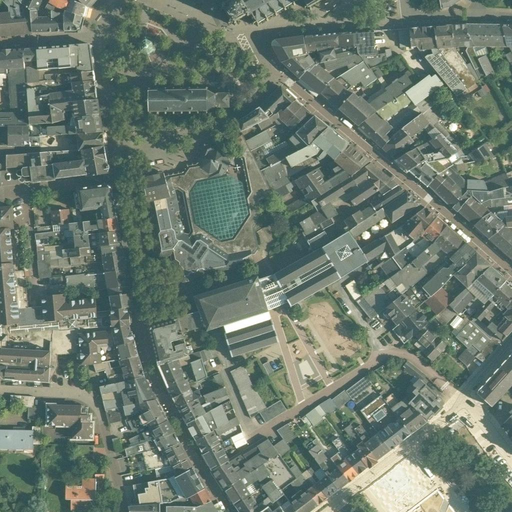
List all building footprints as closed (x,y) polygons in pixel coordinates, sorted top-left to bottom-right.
[(9,14),(11,35),(33,33),(31,12),(20,13),(20,6),(22,4),(17,0),(0,0),(8,8),(9,14)] [(17,0),(22,4),(31,12),(37,11),(42,0),(17,0)] [(69,0),(50,0),(49,3),(60,8),(59,9),(66,11),(65,12),(83,17),(86,7),(69,0)] [(330,7),(327,1),(328,1),(327,0),(233,0),(226,4),(225,2),(222,3),(224,6),(222,7),(223,8),(220,10),(221,12),(224,10),(230,21),(227,23),(229,25),(232,23),(232,24),(233,23),(235,26),(237,25),(236,22),(247,16),(247,17),(246,17),(251,25),(252,25),(252,26),(255,24),(256,25),(257,25),(257,26),(259,25),(259,23),(266,20),(267,22),(269,21),(268,18),(275,14),(276,17),(278,16),(276,13),(284,9),(285,11),(287,10),(286,8),(293,4),(294,6),(296,5),(294,3),(299,0),(302,0),(306,6),(303,7),(305,9),(307,8),(308,9),(309,8),(310,10),(311,10),(315,16),(330,7)] [(439,0),(441,9),(451,6),(460,0),(439,0)] [(51,17),(52,32),(76,32),(80,29),(83,17),(65,12),(66,11),(59,9),(60,8),(49,3),(46,8),(51,12),(51,17)] [(52,32),(51,17),(38,18),(37,12),(37,11),(31,12),(33,33),(52,32)] [(0,35),(11,35),(9,14),(0,14),(0,35)] [(474,47),(467,34),(466,25),(449,26),(453,48),(464,47),(467,47),(465,51),(471,63),(475,70),(482,67),(478,60),(472,47),(474,47)] [(501,26),(466,25),(467,34),(474,47),(472,47),(478,60),(484,57),(479,47),(507,48),(506,46),(501,26)] [(511,25),(501,26),(506,46),(507,48),(509,48),(511,53),(511,25)] [(449,26),(433,27),(437,49),(442,55),(452,70),(453,70),(457,66),(459,65),(449,52),(448,48),(453,48),(449,26)] [(433,27),(409,29),(409,30),(411,47),(411,49),(416,47),(456,97),(466,90),(436,53),(435,51),(435,49),(437,49),(433,27)] [(409,30),(398,31),(400,48),(411,47),(409,30)] [(374,31),(352,33),(354,48),(357,47),(358,50),(358,54),(360,57),(375,55),(374,31)] [(352,33),(326,35),(303,38),(276,42),(275,42),(274,43),(273,44),(273,45),(273,47),(277,54),(297,50),(299,58),(308,55),(308,54),(317,52),(322,50),(323,52),(334,49),(334,50),(340,49),(343,50),(343,53),(345,54),(351,53),(358,50),(357,47),(354,48),(352,33)] [(152,42),(146,39),(146,38),(145,38),(145,39),(140,43),(138,43),(138,44),(139,45),(140,51),(139,52),(140,53),(141,52),(147,55),(147,56),(149,56),(148,55),(153,51),(155,51),(155,50),(154,49),(153,43),(154,42),(153,41),(152,42)] [(89,45),(69,46),(70,68),(74,67),(75,73),(93,72),(89,45)] [(69,46),(37,48),(38,67),(38,71),(48,70),(47,60),(59,59),(59,69),(70,68),(69,46)] [(464,47),(453,48),(467,66),(471,63),(465,51),(467,47),(464,47)] [(37,48),(23,50),(24,68),(26,68),(38,67),(37,48)] [(467,66),(453,48),(448,48),(449,52),(459,65),(457,66),(462,72),(461,73),(471,86),(478,82),(467,66)] [(308,55),(299,58),(297,50),(277,54),(282,63),(294,75),(299,79),(308,70),(310,71),(316,65),(320,64),(337,59),(337,60),(341,59),(341,60),(348,58),(352,56),(358,54),(358,50),(351,53),(345,54),(336,56),(334,50),(334,49),(323,52),(322,50),(317,52),(308,54),(308,55)] [(23,50),(0,51),(0,73),(9,73),(9,69),(24,68),(23,50)] [(375,55),(360,57),(363,61),(364,61),(370,70),(376,67),(388,63),(387,61),(385,53),(375,55)] [(360,57),(358,54),(352,56),(354,59),(358,65),(363,61),(360,57)] [(493,72),(485,56),(484,57),(478,60),(482,67),(486,76),(489,74),(493,72)] [(320,64),(316,65),(310,71),(308,70),(299,79),(319,95),(321,94),(334,79),(323,71),(347,63),(349,62),(348,58),(341,60),(341,59),(337,60),(337,59),(320,64)] [(350,89),(352,86),(363,81),(367,87),(377,79),(370,70),(364,61),(363,61),(358,65),(348,72),(335,80),(334,79),(321,94),(339,109),(353,94),(355,93),(355,92),(354,92),(350,89)] [(457,66),(453,70),(457,75),(461,73),(462,72),(457,66)] [(38,67),(26,68),(27,84),(39,82),(38,71),(38,67)] [(381,75),(376,67),(370,70),(377,79),(381,75)] [(482,67),(475,70),(480,81),(486,76),(482,67)] [(24,68),(9,69),(9,73),(9,74),(9,75),(9,81),(9,82),(12,114),(13,127),(29,127),(29,137),(34,137),(33,125),(30,125),(29,125),(29,118),(27,90),(27,84),(26,68),(24,68)] [(75,73),(64,74),(65,82),(72,81),(72,83),(95,81),(93,72),(75,73)] [(471,86),(461,73),(457,75),(467,89),(471,86)] [(64,74),(56,75),(56,80),(51,81),(51,83),(65,82),(64,74)] [(404,74),(384,88),(387,93),(393,101),(405,93),(414,87),(404,74)] [(429,75),(414,87),(405,93),(413,104),(414,105),(426,97),(427,99),(428,98),(432,96),(430,94),(443,84),(435,75),(431,78),(429,75)] [(39,82),(27,84),(27,90),(51,87),(51,83),(51,81),(45,82),(45,81),(39,82)] [(51,87),(27,90),(29,118),(52,116),(51,106),(75,102),(97,100),(95,81),(72,83),(73,89),(69,90),(70,92),(57,94),(56,86),(51,87)] [(365,89),(367,87),(363,81),(352,86),(350,89),(354,92),(355,92),(360,90),(365,89)] [(189,88),(189,90),(183,91),(183,88),(181,88),(181,91),(175,91),(175,88),(173,88),(173,84),(166,84),(166,89),(165,89),(165,91),(158,91),(158,89),(156,89),(156,91),(151,91),(151,89),(149,89),(149,91),(148,91),(148,113),(149,113),(149,115),(151,115),(151,113),(157,113),(157,115),(159,115),(159,113),(165,113),(165,115),(167,115),(167,113),(173,112),(173,115),(175,115),(175,112),(181,112),(181,115),(183,115),(183,112),(189,112),(189,114),(191,114),(191,112),(197,112),(197,114),(199,114),(199,112),(205,112),(206,115),(208,114),(208,112),(215,108),(217,109),(229,109),(229,94),(217,94),(215,95),(207,91),(208,89),(206,88),(205,90),(199,90),(199,88),(197,88),(197,90),(191,90),(191,88),(189,88)] [(281,87),(268,100),(277,111),(279,112),(281,110),(283,112),(296,101),(281,87)] [(360,98),(359,97),(358,98),(353,94),(339,109),(358,126),(377,112),(393,101),(387,93),(382,96),(369,105),(366,103),(369,99),(364,94),(360,98)] [(377,112),(358,126),(382,149),(391,138),(390,137),(395,131),(387,123),(413,104),(405,93),(393,101),(377,112)] [(413,104),(387,123),(395,131),(397,134),(401,130),(421,114),(430,109),(434,106),(428,98),(427,99),(426,97),(414,105),(413,104)] [(52,116),(29,118),(30,125),(41,124),(53,124),(64,121),(64,120),(63,112),(73,110),(74,117),(100,114),(97,100),(75,102),(51,106),(52,116)] [(268,118),(277,111),(268,100),(260,108),(236,123),(241,133),(247,130),(253,127),(256,126),(269,119),(268,118)] [(303,107),(296,101),(283,112),(281,110),(279,112),(276,115),(275,114),(269,119),(256,126),(257,128),(259,127),(261,130),(271,125),(272,123),(275,121),(277,125),(284,126),(303,107)] [(303,107),(284,126),(282,128),(288,134),(310,113),(303,107)] [(421,114),(424,118),(429,123),(431,125),(440,134),(452,146),(457,152),(460,156),(465,156),(469,152),(467,150),(465,152),(437,122),(437,117),(430,109),(421,114)] [(12,114),(0,114),(0,127),(7,127),(8,127),(13,127),(12,114)] [(76,125),(69,127),(41,128),(41,124),(33,125),(34,137),(66,135),(70,135),(77,135),(102,132),(100,114),(74,117),(74,118),(75,118),(76,125)] [(421,114),(401,130),(397,134),(393,137),(382,149),(391,157),(394,159),(407,150),(405,148),(414,142),(410,138),(429,123),(424,118),(421,114)] [(308,147),(329,128),(315,117),(289,140),(290,141),(287,143),(289,148),(267,160),(271,166),(286,158),(308,147)] [(440,134),(431,125),(426,129),(426,131),(432,139),(440,134)] [(29,127),(13,127),(8,127),(8,132),(9,146),(27,146),(27,145),(38,144),(38,137),(34,137),(29,137),(29,127)] [(253,127),(247,130),(250,136),(256,133),(253,127)] [(305,169),(324,158),(327,154),(334,160),(348,144),(329,128),(308,147),(286,158),(292,168),(293,168),(292,167),(301,162),(305,169)] [(245,142),(250,152),(259,147),(272,141),(266,131),(245,142)] [(38,144),(27,145),(27,146),(29,154),(79,151),(82,151),(104,147),(102,132),(77,135),(78,141),(50,143),(38,144)] [(196,159),(197,164),(187,165),(183,172),(164,176),(165,180),(173,178),(176,180),(178,189),(183,193),(191,232),(189,235),(184,233),(185,238),(187,239),(187,238),(188,239),(188,240),(191,243),(195,238),(201,236),(211,243),(212,246),(216,245),(216,243),(217,243),(218,250),(222,249),(222,248),(223,247),(225,254),(228,254),(228,252),(230,252),(230,254),(233,256),(251,252),(251,255),(254,254),(258,248),(254,229),(260,220),(259,201),(257,187),(265,183),(260,172),(250,152),(245,142),(241,133),(233,139),(204,145),(201,150),(196,153),(197,158),(196,159)] [(452,146),(440,134),(432,139),(429,141),(431,143),(440,153),(423,156),(426,160),(426,161),(425,161),(428,163),(435,161),(448,159),(448,158),(455,154),(457,152),(452,146)] [(351,177),(360,170),(360,169),(370,162),(348,144),(334,160),(334,161),(340,166),(331,171),(335,178),(327,183),(313,191),(305,196),(305,197),(309,203),(311,201),(351,177)] [(484,144),(469,154),(475,162),(487,160),(493,157),(484,144)] [(416,145),(408,150),(407,150),(394,159),(396,161),(408,171),(423,162),(425,161),(426,161),(426,160),(423,156),(416,145)] [(79,151),(29,154),(17,155),(18,166),(30,165),(31,167),(23,168),(22,170),(18,171),(16,173),(17,175),(19,177),(21,177),(21,178),(25,181),(25,182),(26,183),(86,175),(87,177),(109,174),(104,147),(82,151),(79,151)] [(250,152),(260,172),(271,166),(267,160),(259,147),(250,152)] [(17,155),(7,156),(7,166),(18,166),(17,155)] [(265,183),(271,195),(275,192),(291,183),(289,178),(305,169),(301,162),(292,167),(293,168),(292,168),(286,158),(271,166),(260,172),(265,183)] [(438,164),(445,171),(453,166),(448,158),(448,159),(435,161),(438,164)] [(340,166),(334,161),(327,164),(331,171),(340,166)] [(423,162),(408,171),(427,187),(429,186),(438,175),(431,169),(438,164),(435,161),(428,163),(425,161),(423,162)] [(356,206),(379,190),(392,181),(371,163),(361,171),(360,170),(351,177),(311,201),(314,206),(319,203),(321,207),(322,208),(330,203),(345,193),(344,191),(351,187),(355,191),(347,196),(354,206),(356,206)] [(456,165),(457,172),(468,170),(467,163),(456,165)] [(331,171),(327,164),(317,169),(327,183),(335,178),(331,171)] [(445,171),(438,164),(431,169),(438,175),(445,171)] [(456,165),(453,166),(445,171),(438,175),(444,180),(447,177),(452,174),(454,177),(451,180),(453,182),(457,177),(466,185),(467,183),(457,174),(457,172),(456,165)] [(327,183),(317,169),(295,181),(298,185),(302,191),(310,186),(313,191),(327,183)] [(511,186),(511,171),(485,183),(489,193),(488,193),(511,186)] [(148,203),(176,196),(175,190),(178,189),(176,180),(173,178),(165,180),(164,176),(164,173),(143,178),(148,203)] [(467,182),(467,183),(466,185),(457,177),(453,182),(451,180),(454,177),(452,174),(447,177),(444,180),(438,175),(429,186),(452,208),(465,194),(467,192),(488,193),(489,193),(485,183),(484,183),(484,182),(467,182)] [(298,185),(295,181),(291,183),(275,192),(279,199),(292,192),(291,189),(298,185)] [(345,229),(347,232),(377,212),(377,211),(407,192),(392,181),(379,190),(383,196),(384,195),(385,196),(370,205),(372,207),(361,214),(359,211),(344,220),(348,227),(345,229)] [(257,187),(259,201),(271,195),(265,183),(257,187)] [(107,185),(78,189),(78,190),(77,190),(78,190),(77,190),(81,212),(96,210),(97,214),(102,213),(102,214),(101,214),(103,220),(97,221),(89,222),(90,222),(97,221),(98,221),(117,218),(112,189),(107,185)] [(310,186),(302,191),(305,196),(313,191),(310,186)] [(511,197),(511,186),(488,193),(467,192),(465,194),(452,208),(457,213),(457,212),(471,197),(472,197),(480,204),(481,204),(489,200),(511,197)] [(377,213),(377,212),(339,238),(323,248),(275,275),(265,278),(259,280),(258,277),(193,297),(207,332),(215,329),(224,326),(226,333),(224,334),(232,357),(279,343),(271,319),(270,319),(268,312),(269,312),(268,311),(279,306),(288,303),(291,307),(327,286),(341,279),(367,262),(361,250),(358,246),(353,238),(387,215),(392,223),(420,204),(407,193),(383,209),(382,208),(377,213)] [(176,196),(148,203),(146,205),(150,224),(153,226),(151,228),(151,232),(154,234),(157,245),(156,246),(153,250),(155,258),(159,261),(168,259),(169,256),(170,256),(172,262),(175,265),(176,269),(180,271),(180,273),(178,275),(179,280),(183,283),(192,282),(194,278),(195,278),(195,279),(201,278),(202,276),(236,269),(237,266),(248,264),(247,262),(251,255),(251,252),(233,256),(230,254),(230,252),(228,252),(228,254),(225,254),(223,247),(222,248),(222,249),(218,250),(217,243),(216,243),(216,245),(212,246),(211,243),(201,236),(195,238),(191,243),(188,240),(188,239),(187,238),(187,239),(185,238),(184,233),(182,223),(179,223),(177,221),(176,215),(177,212),(179,212),(176,196)] [(309,203),(305,197),(284,209),(287,214),(293,211),(294,212),(309,203)] [(511,197),(489,200),(481,204),(480,204),(479,205),(471,197),(457,212),(471,224),(471,223),(474,225),(484,217),(490,213),(483,206),(488,204),(489,208),(511,205),(511,197)] [(322,208),(321,207),(319,209),(320,211),(323,210),(329,220),(331,219),(341,213),(337,207),(334,209),(330,203),(322,208)] [(0,241),(15,240),(12,207),(0,207),(0,241)] [(396,229),(379,239),(361,250),(367,262),(385,250),(390,259),(406,248),(421,235),(422,236),(423,234),(437,218),(425,208),(407,221),(408,222),(406,225),(405,223),(396,229)] [(69,210),(51,211),(53,226),(70,224),(69,210)] [(323,210),(320,211),(310,218),(315,227),(320,224),(320,225),(329,220),(323,210)] [(79,212),(73,212),(74,224),(82,223),(81,215),(80,215),(79,212)] [(507,212),(496,213),(492,215),(498,221),(505,220),(505,218),(508,218),(507,212)] [(490,213),(484,217),(474,225),(489,239),(504,226),(498,221),(492,215),(490,213)] [(511,217),(508,218),(505,218),(505,220),(498,221),(504,226),(506,228),(511,228),(511,217)] [(54,232),(118,226),(117,218),(97,221),(98,226),(90,227),(90,222),(89,222),(82,223),(74,224),(70,224),(53,226),(54,232)] [(315,227),(310,218),(303,222),(305,226),(303,227),(306,232),(315,227)] [(423,234),(422,236),(432,245),(440,236),(439,236),(447,227),(437,218),(423,234)] [(329,220),(320,225),(323,230),(324,230),(334,224),(331,219),(329,220)] [(312,249),(314,252),(331,243),(324,230),(323,230),(320,225),(320,224),(315,227),(306,232),(303,234),(311,247),(309,249),(310,251),(312,249)] [(118,226),(54,232),(55,239),(74,237),(88,235),(119,231),(118,226)] [(511,233),(506,228),(504,226),(489,239),(511,259),(511,233)] [(447,227),(439,236),(440,236),(432,245),(415,259),(414,260),(394,276),(390,279),(396,288),(402,283),(407,290),(427,274),(422,267),(419,270),(417,268),(438,251),(440,249),(446,253),(451,258),(466,243),(447,227)] [(88,235),(74,237),(75,245),(68,246),(68,250),(90,248),(122,244),(119,231),(88,235)] [(54,232),(35,234),(35,241),(48,239),(55,239),(54,232)] [(421,235),(406,248),(414,260),(415,259),(432,245),(422,236),(421,235)] [(0,379),(40,382),(43,333),(44,320),(97,314),(97,312),(95,299),(66,301),(65,294),(41,296),(42,307),(28,308),(25,270),(18,271),(15,240),(0,241),(0,379)] [(466,243),(451,258),(449,259),(454,264),(461,270),(466,265),(465,263),(476,252),(466,243)] [(68,250),(62,250),(63,255),(64,258),(70,257),(86,256),(102,254),(123,251),(122,244),(90,248),(68,250)] [(406,248),(390,259),(385,263),(384,264),(380,267),(389,279),(390,279),(394,276),(414,260),(406,248)] [(438,251),(417,268),(419,270),(422,267),(427,274),(428,274),(443,261),(442,260),(446,253),(440,249),(438,251)] [(123,251),(102,254),(105,272),(105,273),(126,270),(123,251)] [(49,252),(37,253),(38,261),(44,260),(44,255),(50,254),(49,252)] [(476,252),(465,263),(466,265),(461,270),(454,275),(453,275),(453,276),(461,283),(466,289),(475,281),(490,267),(491,266),(476,252)] [(86,256),(70,257),(71,266),(87,264),(86,256)] [(454,264),(448,270),(443,269),(423,288),(431,297),(441,288),(453,276),(453,275),(454,275),(461,270),(454,264)] [(466,289),(448,305),(456,313),(458,314),(460,312),(462,314),(466,310),(464,308),(467,305),(479,292),(483,295),(485,293),(491,297),(491,298),(506,281),(500,276),(496,272),(490,267),(475,281),(466,289)] [(126,270),(105,273),(105,272),(82,275),(66,277),(67,286),(91,283),(93,292),(108,289),(129,286),(126,270)] [(60,276),(48,278),(49,284),(61,281),(60,276)] [(389,279),(366,295),(380,313),(383,310),(390,305),(397,299),(392,291),(396,288),(390,279),(389,279)] [(354,280),(346,286),(357,301),(365,296),(354,280)] [(511,286),(506,281),(491,298),(491,297),(477,313),(474,316),(480,321),(491,310),(496,314),(491,320),(492,321),(500,313),(503,309),(511,299),(511,286)] [(407,290),(402,283),(396,288),(402,295),(407,290)] [(441,288),(431,297),(425,302),(436,315),(437,315),(448,305),(466,289),(461,283),(448,295),(441,288)] [(129,286),(108,289),(110,297),(112,310),(112,311),(133,307),(131,294),(129,286)] [(483,295),(479,292),(467,305),(477,313),(491,297),(485,293),(483,295)] [(397,299),(390,305),(383,310),(397,326),(403,321),(409,316),(415,310),(402,295),(397,299)] [(370,315),(372,319),(377,315),(363,297),(356,302),(368,316),(370,315)] [(511,299),(503,309),(500,313),(508,320),(501,328),(499,326),(497,328),(491,323),(487,328),(494,335),(501,341),(502,341),(511,329),(511,299)] [(448,305),(437,315),(436,315),(434,317),(438,321),(444,326),(456,313),(448,305)] [(43,333),(40,382),(49,383),(49,382),(58,366),(57,355),(80,353),(81,365),(91,365),(119,360),(119,361),(120,361),(118,353),(116,346),(134,341),(132,332),(131,332),(130,325),(129,314),(128,308),(133,307),(112,311),(112,310),(97,312),(97,314),(44,320),(43,333)] [(180,316),(179,316),(178,316),(178,317),(177,317),(177,318),(178,320),(177,320),(172,321),(152,327),(150,331),(156,358),(158,366),(189,356),(189,355),(194,354),(191,346),(186,347),(182,332),(194,329),(195,332),(205,329),(197,307),(193,308),(194,313),(181,316),(180,316)] [(415,310),(409,316),(403,321),(397,326),(399,324),(401,324),(405,329),(402,331),(409,340),(415,335),(420,330),(421,330),(424,327),(427,324),(423,319),(424,318),(421,313),(419,315),(415,310)] [(474,316),(470,321),(455,337),(468,349),(467,349),(475,356),(475,357),(482,362),(497,346),(501,341),(494,335),(487,328),(480,321),(474,316)] [(427,324),(424,327),(428,331),(438,321),(434,317),(432,319),(427,324)] [(428,331),(424,327),(421,330),(424,334),(419,339),(418,341),(426,349),(422,353),(432,362),(446,347),(445,347),(447,345),(442,339),(440,341),(436,338),(428,331)] [(420,330),(415,335),(419,339),(424,334),(421,330),(420,330)] [(118,353),(136,349),(134,341),(116,346),(118,353)] [(213,346),(203,351),(208,361),(218,356),(213,346)] [(136,349),(118,353),(120,361),(138,356),(136,349)] [(475,356),(467,349),(458,359),(466,366),(475,357),(475,356)] [(194,354),(189,355),(189,356),(191,363),(201,359),(200,352),(194,354)] [(511,353),(476,394),(491,407),(511,385),(511,353)] [(123,374),(113,377),(115,384),(144,377),(138,356),(120,361),(119,361),(123,374)] [(167,388),(186,380),(180,367),(191,363),(189,356),(158,366),(162,375),(167,388)] [(201,359),(191,363),(195,376),(197,382),(199,381),(207,377),(201,359)] [(422,372),(409,362),(407,361),(403,367),(405,368),(404,369),(414,378),(415,377),(415,376),(417,378),(422,372)] [(274,373),(268,362),(263,365),(269,375),(274,373)] [(243,366),(231,372),(240,392),(252,385),(243,366)] [(425,375),(422,372),(417,378),(415,376),(415,377),(419,380),(420,379),(422,382),(427,377),(425,375)] [(220,374),(213,377),(216,384),(219,390),(225,387),(220,374)] [(195,376),(186,380),(191,390),(201,386),(199,381),(197,382),(195,376)] [(372,385),(365,376),(345,391),(351,399),(352,400),(372,385)] [(144,377),(115,384),(117,391),(124,390),(128,392),(129,399),(123,400),(124,407),(156,399),(153,393),(144,377)] [(422,382),(420,379),(419,380),(413,386),(416,389),(406,399),(407,401),(428,421),(441,407),(435,402),(439,398),(422,382)] [(186,380),(167,388),(178,408),(200,397),(201,397),(199,390),(193,393),(191,390),(186,380)] [(115,384),(100,387),(101,395),(104,394),(117,391),(115,384)] [(211,385),(199,390),(201,397),(214,392),(211,385)] [(240,392),(239,392),(251,418),(259,413),(266,409),(252,385),(240,392)] [(200,397),(178,408),(187,424),(206,414),(206,413),(201,406),(208,403),(228,395),(225,387),(219,390),(214,392),(201,397),(200,397)] [(351,399),(345,391),(345,390),(340,394),(347,402),(351,399)] [(347,402),(340,394),(336,397),(343,406),(347,402)] [(228,395),(208,403),(209,406),(211,405),(212,407),(229,398),(228,395)] [(21,396),(11,396),(10,406),(20,407),(21,396)] [(34,397),(21,396),(20,407),(34,408),(34,397)] [(389,396),(384,400),(388,405),(389,406),(394,402),(389,396)] [(343,406),(336,397),(332,400),(338,408),(338,409),(343,406)] [(330,398),(320,405),(327,414),(328,415),(338,408),(332,400),(330,398)] [(124,407),(123,407),(125,414),(125,415),(128,422),(142,414),(147,424),(151,430),(167,420),(156,399),(124,407)] [(123,400),(113,402),(115,409),(117,408),(123,407),(124,407),(123,400)] [(266,409),(259,413),(266,423),(286,411),(280,400),(266,409)] [(230,401),(221,405),(225,414),(234,409),(230,401)] [(428,421),(407,401),(398,408),(394,402),(389,406),(392,410),(410,435),(428,421)] [(113,402),(104,404),(105,411),(115,409),(113,402)] [(81,408),(56,408),(56,405),(48,405),(48,426),(75,426),(75,438),(72,438),(72,439),(92,439),(93,423),(90,423),(90,415),(84,415),(81,415),(81,408)] [(221,405),(206,413),(206,414),(187,424),(195,440),(215,430),(228,422),(228,421),(225,414),(221,405)] [(320,405),(310,412),(316,421),(317,422),(327,414),(320,405)] [(40,409),(28,408),(28,420),(40,421),(40,409)] [(115,409),(105,411),(109,424),(120,421),(119,415),(117,408),(115,409)] [(410,435),(392,410),(388,413),(395,423),(392,425),(391,426),(403,441),(410,435)] [(309,412),(301,419),(307,427),(316,421),(310,412),(309,412)] [(142,414),(128,422),(133,432),(147,424),(142,414)] [(511,414),(501,426),(510,438),(511,436),(511,414)] [(228,422),(215,430),(217,434),(218,436),(239,424),(236,417),(228,421),(228,422)] [(167,420),(151,430),(156,439),(164,435),(165,436),(174,432),(167,420)] [(392,425),(390,424),(388,426),(385,423),(381,427),(383,429),(377,434),(390,450),(403,441),(391,426),(392,425)] [(288,424),(277,431),(283,439),(286,443),(297,436),(288,424)] [(354,430),(350,425),(344,429),(359,449),(356,452),(367,467),(377,460),(364,444),(360,438),(354,430)] [(368,435),(360,425),(354,430),(360,438),(363,435),(365,437),(368,435)] [(32,431),(0,430),(0,449),(8,449),(9,447),(33,447),(33,445),(41,445),(41,427),(33,427),(32,431)] [(215,430),(195,440),(202,453),(220,444),(222,443),(220,440),(219,441),(215,435),(217,434),(215,430)] [(164,435),(156,439),(160,448),(162,450),(163,450),(180,443),(174,432),(165,436),(164,435)] [(239,434),(231,439),(233,444),(234,445),(245,440),(241,433),(239,434)] [(390,450),(377,434),(368,441),(364,444),(377,460),(390,450)] [(365,437),(363,435),(360,438),(364,444),(368,441),(365,437)] [(266,437),(246,450),(249,455),(270,442),(266,437)] [(472,446),(466,437),(460,442),(466,450),(472,446)] [(119,438),(112,439),(115,453),(122,451),(119,438)] [(222,443),(220,444),(222,448),(224,447),(226,448),(232,445),(233,445),(234,445),(233,444),(231,439),(230,438),(222,443)] [(356,452),(350,456),(348,454),(350,453),(338,438),(333,442),(334,444),(335,445),(358,475),(367,467),(356,452)] [(156,439),(125,449),(127,457),(142,453),(160,448),(156,439)] [(283,439),(273,447),(279,454),(281,457),(291,449),(286,443),(283,439)] [(326,461),(330,458),(316,439),(305,446),(309,451),(315,447),(326,461)] [(180,443),(163,450),(172,465),(172,464),(187,458),(180,443)] [(220,444),(202,453),(209,466),(212,471),(228,461),(229,460),(226,455),(222,448),(220,444)] [(358,475),(335,445),(334,444),(329,448),(335,455),(330,458),(337,467),(338,467),(349,482),(358,475)] [(94,446),(78,446),(77,457),(94,457),(94,454),(94,446)] [(248,462),(247,462),(253,471),(279,454),(273,447),(272,446),(248,462)] [(337,467),(330,458),(326,461),(315,447),(309,451),(309,452),(327,475),(338,490),(349,482),(338,467),(337,467)] [(160,448),(142,453),(147,470),(155,468),(172,465),(163,450),(162,450),(160,448)] [(229,460),(228,461),(232,466),(236,464),(240,470),(245,467),(244,465),(247,462),(248,462),(241,452),(229,460)] [(253,471),(241,480),(251,495),(251,496),(263,487),(262,487),(273,479),(288,467),(281,457),(279,454),(253,471)] [(187,458),(172,464),(179,476),(193,468),(187,458)] [(232,466),(228,461),(212,471),(211,471),(219,482),(224,490),(240,479),(232,466)] [(245,467),(240,470),(236,464),(232,466),(240,479),(241,480),(253,471),(247,462),(244,465),(245,467)] [(175,478),(179,476),(172,464),(172,465),(155,468),(157,481),(159,481),(168,479),(174,476),(175,478)] [(288,467),(273,479),(280,489),(296,478),(296,477),(291,470),(288,467)] [(310,474),(307,471),(302,475),(296,467),(291,470),(296,477),(296,478),(303,487),(306,491),(307,491),(318,505),(328,498),(314,480),(310,474)] [(193,468),(179,476),(175,478),(181,489),(199,479),(193,468)] [(90,484),(88,486),(66,486),(66,500),(71,500),(71,510),(90,511),(90,503),(98,503),(99,495),(104,495),(104,475),(95,475),(95,479),(90,479),(90,484)] [(327,475),(320,481),(317,477),(314,480),(328,498),(338,490),(327,475)] [(175,478),(174,476),(168,479),(159,481),(163,504),(170,503),(185,496),(181,489),(175,478)] [(199,479),(181,489),(185,496),(187,499),(190,497),(204,489),(199,479)] [(240,479),(224,490),(235,506),(251,495),(241,480),(240,479)] [(273,479),(262,487),(263,487),(269,497),(280,489),(273,479)] [(145,489),(146,493),(138,495),(140,506),(160,504),(163,504),(159,481),(157,481),(148,483),(149,488),(145,489)] [(204,489),(190,497),(196,507),(210,501),(210,502),(211,501),(204,489)] [(251,496),(251,495),(235,506),(238,511),(260,511),(261,511),(269,505),(276,500),(284,494),(280,489),(269,497),(264,501),(264,503),(259,507),(256,503),(258,502),(256,499),(254,500),(251,496)] [(291,503),(291,504),(297,511),(309,511),(318,505),(307,491),(306,491),(291,503)] [(297,511),(291,504),(291,503),(284,494),(276,500),(282,508),(285,505),(287,508),(285,509),(284,511),(297,511)] [(276,500),(269,505),(274,511),(275,511),(282,508),(276,500)] [(210,501),(196,507),(174,506),(174,511),(215,511),(210,502),(210,501)]
